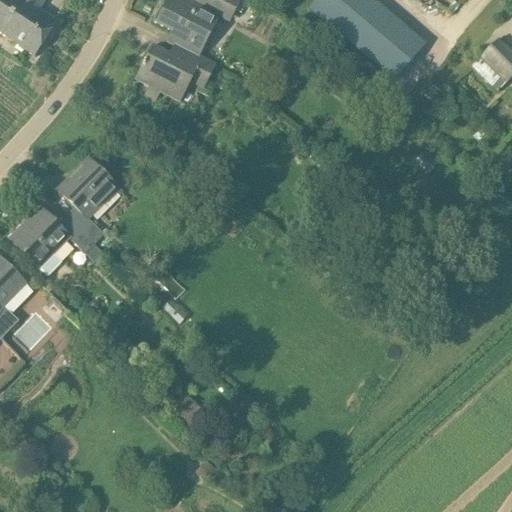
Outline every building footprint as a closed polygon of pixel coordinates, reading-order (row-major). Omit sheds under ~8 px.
[(0,0),(0,34),(34,57),(57,23),(38,11),(45,0),(22,0),(21,0),(0,0)] [(239,0),(169,0),(156,25),(173,34),(168,44),(214,67),(198,59),(219,18),(228,22),(239,0)] [(283,11),(288,0),(271,0),(270,4),(283,11)] [(425,46),(361,0),(339,0),(318,29),(397,85),(425,46)] [(507,85),(511,79),(511,55),(498,42),(480,60),(507,85)] [(214,67),(168,44),(167,44),(175,48),(170,58),(153,49),(136,82),(150,89),(145,99),(153,104),(159,93),(179,104),(190,83),(202,89),(214,67)] [(426,175),(437,163),(426,153),(415,164),(426,175)] [(62,220),(91,249),(104,236),(87,219),(114,192),(119,197),(122,194),(88,161),(57,193),(73,209),(62,220)] [(40,211),(9,242),(46,278),(61,264),(52,255),(67,239),(84,256),(91,249),(62,220),(56,227),(40,211)] [(0,340),(0,341),(18,323),(11,316),(32,294),(0,262),(0,340)] [(356,300),(351,307),(362,315),(367,309),(356,300)] [(206,462),(193,474),(203,483),(215,471),(206,462)]
